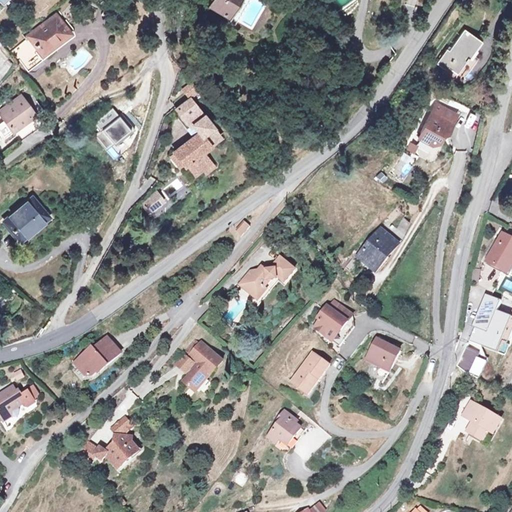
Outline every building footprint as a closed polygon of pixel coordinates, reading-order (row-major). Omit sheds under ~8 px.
[(213,0),(207,11),(231,24),(244,0),(213,0)] [(56,13),(26,34),(42,55),(71,33),(56,13)] [(459,31),(440,49),(437,46),(423,59),(425,62),(423,63),(441,80),(443,79),(445,81),(467,61),(462,54),(471,45),(459,31)] [(0,71),(6,77),(12,69),(6,64),(0,71)] [(193,90),(185,80),(175,88),(180,94),(183,91),(186,95),(193,90)] [(35,106),(22,88),(0,104),(0,105),(5,112),(12,122),(35,106)] [(208,131),(182,97),(169,106),(182,124),(186,121),(195,132),(184,140),(182,137),(166,150),(177,164),(180,161),(189,173),(205,161),(195,149),(201,143),(198,140),(208,131)] [(103,149),(131,128),(117,108),(94,125),(98,131),(93,135),(103,149)] [(5,112),(0,115),(0,122),(4,128),(12,122),(5,112)] [(438,137),(444,137),(450,127),(431,116),(416,141),(428,148),(434,145),(438,137)] [(198,140),(201,143),(211,134),(208,131),(198,140)] [(413,155),(415,144),(406,141),(403,152),(413,155)] [(511,183),(499,195),(511,209),(509,211),(511,215),(511,183)] [(164,202),(154,190),(137,203),(147,216),(164,202)] [(26,198),(1,222),(16,239),(41,215),(26,198)] [(354,251),(370,266),(399,230),(404,218),(395,211),(387,221),(381,216),(354,251)] [(247,225),(240,220),(233,230),(240,235),(247,225)] [(511,237),(499,232),(497,236),(509,241),(511,237)] [(511,253),(511,249),(492,240),(479,268),(500,278),(511,253)] [(251,273),(243,282),(249,287),(244,292),(257,303),(265,294),(262,292),(266,284),(273,285),(277,281),(279,283),(282,286),(292,275),(279,263),(271,272),(266,273),(261,270),(256,273),(251,273)] [(465,275),(464,289),(472,292),(473,277),(465,275)] [(265,294),(257,303),(260,306),(279,283),(277,281),(273,285),(266,284),(262,292),(265,294)] [(249,287),(243,282),(238,287),(244,292),(249,287)] [(352,316),(332,302),(313,329),(340,347),(354,326),(352,316)] [(476,350),(481,335),(471,332),(466,347),(476,350)] [(377,338),(367,359),(384,367),(386,363),(393,366),(401,350),(377,338)] [(88,351),(71,365),(83,378),(90,378),(102,367),(105,369),(118,357),(104,341),(90,353),(88,351)] [(186,356),(191,360),(200,350),(196,346),(186,356)] [(191,360),(189,362),(199,371),(196,375),(193,373),(182,386),(194,397),(222,366),(202,348),(200,350),(191,360)] [(456,369),(469,376),(480,357),(467,350),(456,369)] [(313,354),(292,384),(307,394),(318,378),(321,380),(331,365),(313,354)] [(183,360),(175,368),(185,378),(193,370),(183,360)] [(20,369),(12,372),(15,380),(23,377),(20,369)] [(318,378),(307,394),(310,396),(321,380),(318,378)] [(14,387),(0,394),(0,413),(4,421),(13,417),(18,418),(20,410),(19,408),(24,404),(26,406),(28,407),(35,403),(29,392),(25,394),(24,391),(18,394),(14,387)] [(467,433),(482,442),(488,433),(492,436),(500,423),(472,405),(464,417),(473,423),(467,433)] [(293,420),(283,413),(277,421),(279,422),(266,438),(275,445),(278,441),(281,443),(287,436),(292,440),(300,430),(291,423),(293,420)] [(488,433),(482,442),(486,445),(492,436),(488,433)] [(102,459),(114,472),(135,452),(129,444),(128,439),(112,439),(113,449),(103,458),(102,459)] [(90,458),(95,454),(85,443),(76,452),(81,457),(80,457),(86,463),(90,458)] [(95,454),(90,458),(96,464),(102,459),(103,458),(97,452),(95,454)] [(321,499),(313,505),(315,507),(318,511),(323,511),(328,508),(321,499)]
